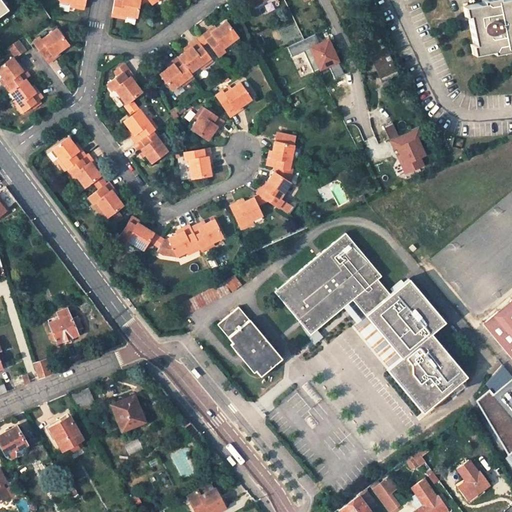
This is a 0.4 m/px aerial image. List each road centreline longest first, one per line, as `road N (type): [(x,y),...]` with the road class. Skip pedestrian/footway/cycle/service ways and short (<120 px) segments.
road 1 (residential): [(243,151),(244,177),(165,210),(72,103)]
road 2 (tertiary): [(144,346),(3,156)]
road 3 (tertiary): [(284,511),(180,378),(144,346)]
road 4 (residential): [(395,0),(439,93),(466,117),(511,115)]
road 5 (unclassified): [(0,409),(144,346)]
road 6 (residential): [(209,0),(143,50),(93,42)]
